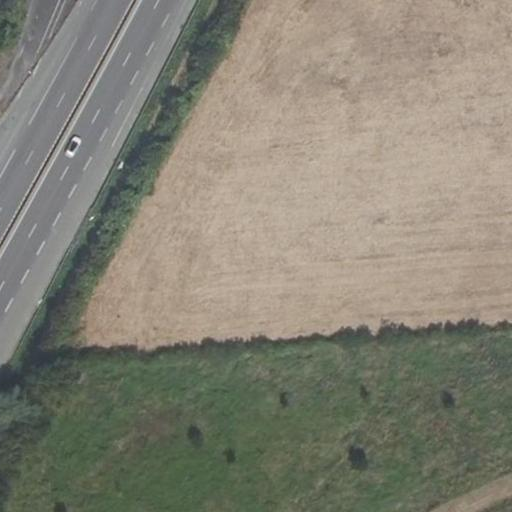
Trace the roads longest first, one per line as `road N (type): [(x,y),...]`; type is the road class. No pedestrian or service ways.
road 1 (primary): [(0,296),(163,0)]
road 2 (primary): [(112,0),(0,206)]
